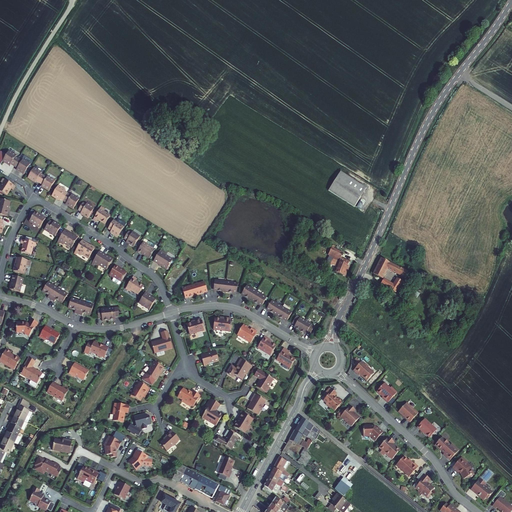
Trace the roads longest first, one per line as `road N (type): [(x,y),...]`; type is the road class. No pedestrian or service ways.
road 1 (tertiary): [(339,316),(431,114),(511,0)]
road 2 (residential): [(0,280),(13,231),(28,205),(41,201),(153,274),(171,312)]
road 3 (residential): [(478,511),(352,384)]
road 4 (residential): [(0,131),(72,0)]
road 5 (residential): [(297,343),(231,307),(171,312)]
road 6 (tertiary): [(241,511),(301,395)]
